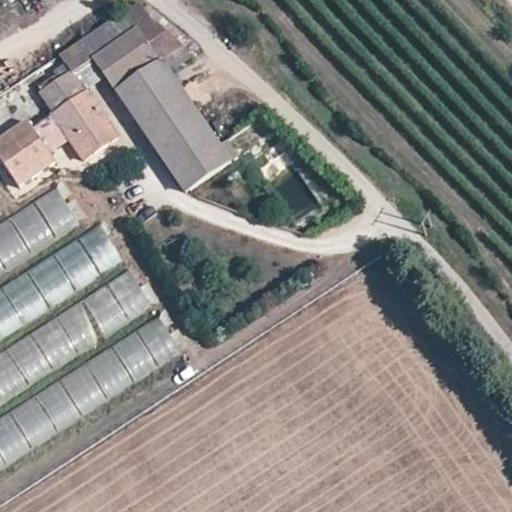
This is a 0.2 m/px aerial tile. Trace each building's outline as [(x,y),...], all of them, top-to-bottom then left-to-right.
[(0,158),(19,187),(51,165),(48,159),(72,142),(85,161),(118,139),(87,92),(104,80),(115,95),(161,63),(182,47),(147,17),(137,3),(57,56),(70,74),(39,94),(54,116),(30,133),(24,123),(0,139),(0,158)] [(156,154),(185,195),(230,163),(218,144),(161,63),(115,95),(156,154)] [(218,144),(230,163),(240,155),(228,137),(218,144)] [(6,221),(0,225),(0,276),(78,226),(54,188),(6,219),(6,221)] [(97,226),(0,288),(0,340),(121,263),(97,226)] [(126,272),(0,352),(0,406),(151,310),(126,272)] [(155,318),(0,417),(0,468),(179,354),(155,318)]
